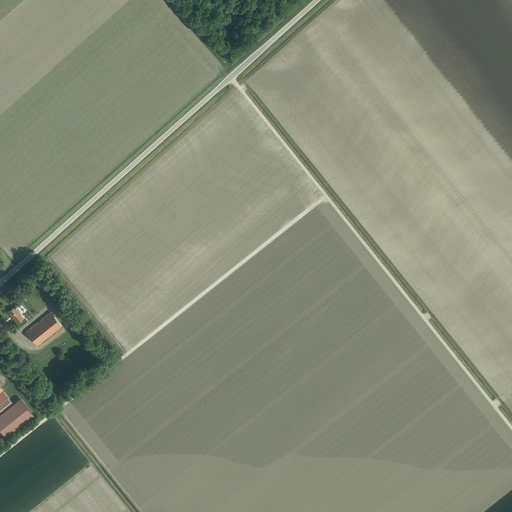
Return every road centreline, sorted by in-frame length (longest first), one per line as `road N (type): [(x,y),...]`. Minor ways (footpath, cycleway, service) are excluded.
road 1 (track): [(233,74),(511,423)]
road 2 (unclassified): [(0,284),(317,0)]
road 3 (track): [(0,455),(326,195)]
